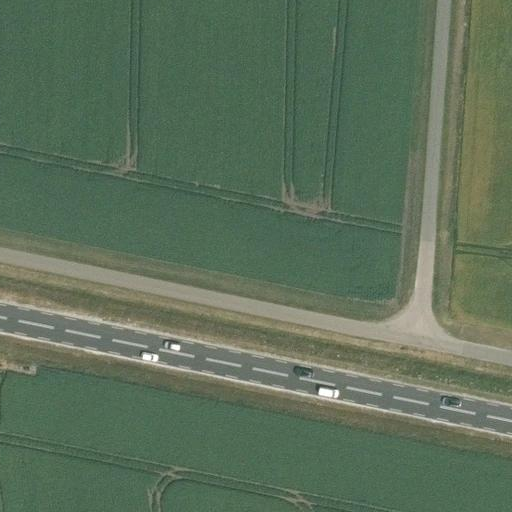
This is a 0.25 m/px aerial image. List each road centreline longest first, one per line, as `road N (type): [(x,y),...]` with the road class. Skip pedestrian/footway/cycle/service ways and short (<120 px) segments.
road 1 (primary): [(511,422),(0,318)]
road 2 (unclassified): [(0,256),(415,342)]
road 3 (unclassified): [(415,342),(440,0)]
